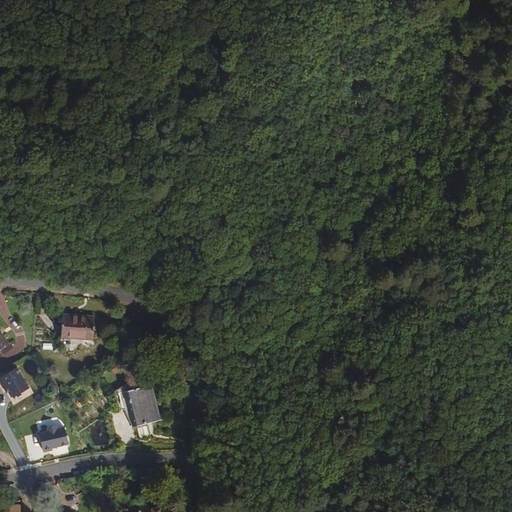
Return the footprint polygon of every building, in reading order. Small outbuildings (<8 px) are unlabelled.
[(94,339),(95,313),(62,311),(62,315),(60,338),(94,339)] [(0,354),(10,348),(0,333),(0,354)] [(158,385),(156,374),(139,378),(115,394),(120,412),(124,412),(132,429),(135,429),(126,393),(150,387),(158,385)] [(159,423),(150,387),(126,393),(135,429),(138,428),(147,426),(159,423)] [(62,424),(36,429),(40,450),(67,445),(62,424)] [(150,437),(147,426),(138,428),(140,440),(150,437)] [(19,511),(20,503),(10,503),(10,511),(19,511)]
